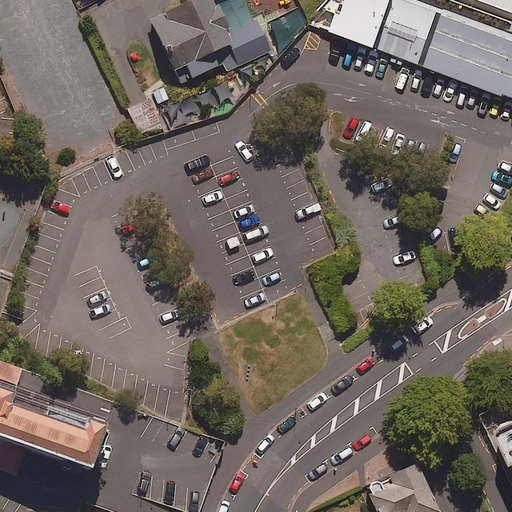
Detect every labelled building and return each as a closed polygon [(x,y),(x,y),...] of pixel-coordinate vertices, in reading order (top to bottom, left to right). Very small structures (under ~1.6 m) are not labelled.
[(269,53),(245,0),(232,0),(213,8),(209,0),(203,0),(153,22),(180,85),(223,67),(225,72),(269,53)] [(511,26),(436,0),(354,0),(345,27),(511,86),(511,26)] [(307,27),(299,9),(267,24),(281,55),(307,27)] [(165,105),(175,128),(191,121),(188,115),(220,101),(213,84),(165,105)] [(152,100),(126,110),(137,138),(163,128),(152,100)] [(0,438),(80,464),(92,427),(0,396),(0,438)] [(511,413),(495,421),(511,456),(511,413)] [(434,511),(436,511),(415,461),(398,468),(399,472),(367,486),(377,511),(434,511)]
